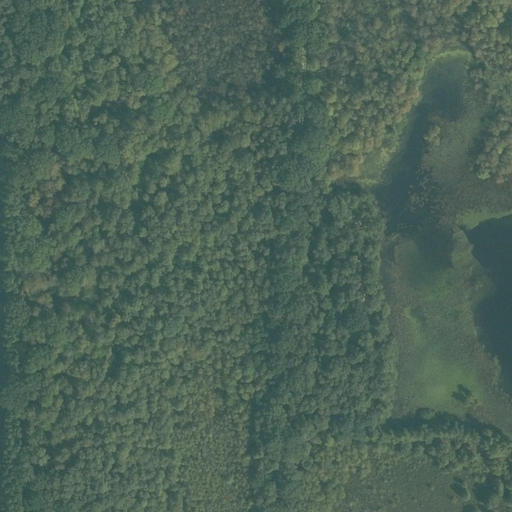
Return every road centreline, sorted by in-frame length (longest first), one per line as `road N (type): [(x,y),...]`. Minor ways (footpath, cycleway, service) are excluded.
road 1 (track): [(284,409),(296,187)]
road 2 (track): [(296,187),(307,0)]
